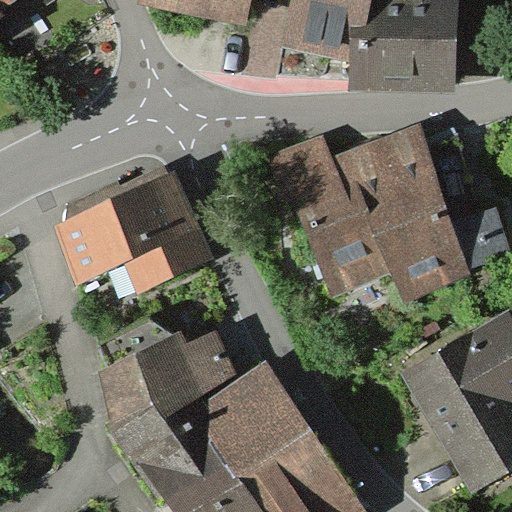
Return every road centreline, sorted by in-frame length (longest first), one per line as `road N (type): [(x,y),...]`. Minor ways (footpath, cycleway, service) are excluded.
road 1 (residential): [(163,115),(189,156),(255,323),(359,479),(391,511)]
road 2 (residential): [(56,511),(96,470),(63,321),(2,177)]
road 3 (residential): [(163,115),(511,93)]
road 4 (residential): [(2,177),(52,150),(163,115)]
road 5 (residential): [(117,0),(163,115)]
